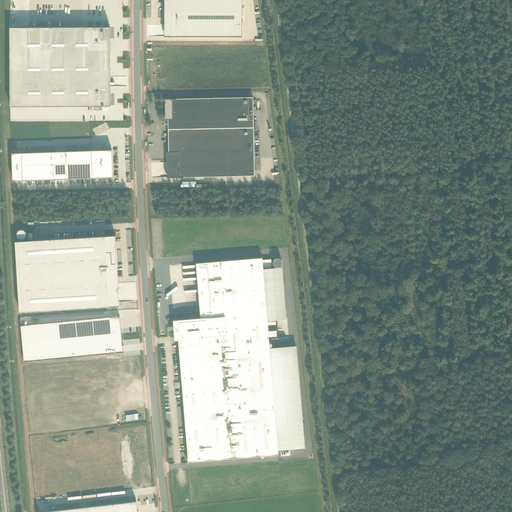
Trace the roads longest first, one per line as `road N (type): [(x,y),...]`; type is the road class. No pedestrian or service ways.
road 1 (unclassified): [(137,0),(139,161),(165,511)]
road 2 (track): [(277,0),(323,385)]
road 3 (track): [(299,181),(511,165)]
road 4 (track): [(323,385),(511,352)]
road 5 (track): [(333,472),(511,450)]
road 6 (track): [(464,169),(414,0)]
road 7 (track): [(323,385),(338,511)]
